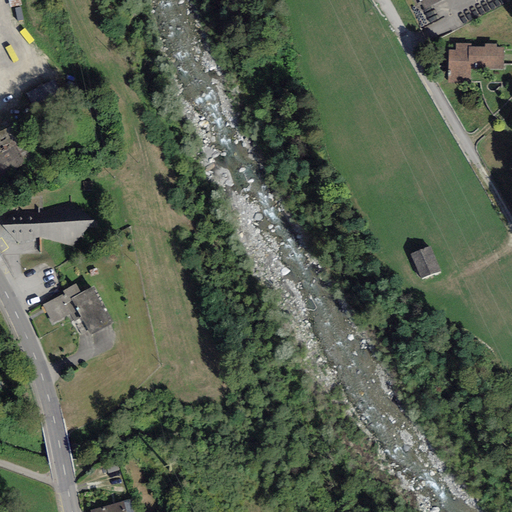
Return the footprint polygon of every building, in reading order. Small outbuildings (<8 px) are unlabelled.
[(418,0),(424,11),(445,0),(418,0)] [(473,43),(456,43),(456,50),(448,49),(448,84),(472,84),(472,70),(504,70),(504,46),(497,46),(497,43),(484,43),(484,46),(472,46),(473,43)] [(0,177),(27,163),(6,129),(0,132),(0,177)] [(39,238),(98,252),(96,221),(2,226),(17,243),(39,238)] [(429,250),(414,256),(424,279),(439,273),(429,250)] [(42,305),(52,323),(71,315),(74,321),(81,318),(71,299),(82,293),(76,284),(63,291),(64,294),(42,305)] [(90,336),(114,323),(94,286),(82,293),(71,299),(81,318),(90,336)] [(117,462),(106,465),(108,473),(119,470),(117,462)] [(124,503),(125,511),(133,511),(131,501),(124,503)] [(125,511),(124,503),(91,511),(125,511)]
